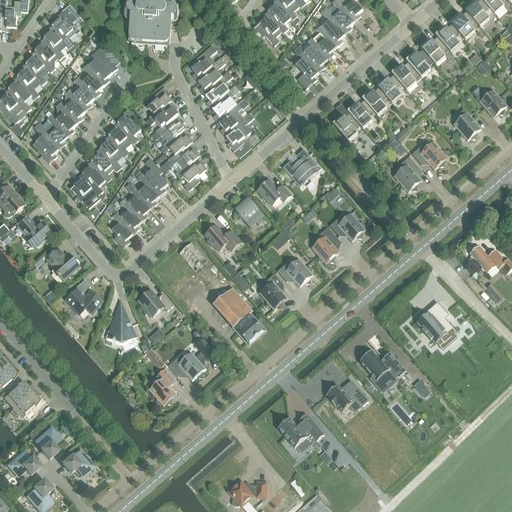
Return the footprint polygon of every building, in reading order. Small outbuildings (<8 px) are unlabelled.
[(15,9),(7,9),(6,21),(2,21),(1,34),(11,34),(11,31),(17,31),(17,30),(17,18),(22,19),(22,14),(28,15),(29,0),(21,0),(22,4),(15,3),(15,9)] [(153,47),(165,48),(167,48),(170,45),(171,45),(171,32),(179,32),(180,32),(178,18),(179,7),(176,3),(129,0),(126,3),(125,22),(125,23),(125,24),(126,24),(127,25),(128,25),(130,25),(129,42),(132,46),(135,46),(148,47),(153,47)] [(273,9),(269,12),(277,22),(274,25),(283,34),(282,35),(284,36),(286,34),(287,33),(289,31),(285,27),(291,22),(283,12),(286,9),(277,0),(270,6),(273,9)] [(277,0),(286,9),(283,12),(291,22),(293,23),(297,20),(298,19),(294,14),(300,9),(292,0),(277,0)] [(292,0),(300,9),(301,11),(307,6),(303,1),(304,0),(292,0)] [(338,10),(332,15),(332,16),(340,25),(337,28),(345,38),(353,31),(350,28),(354,25),(346,15),(349,12),(340,3),(341,3),(338,0),(337,0),(332,5),(338,10)] [(343,0),(341,3),(340,3),(349,12),(346,15),(354,25),(362,18),(359,15),(363,12),(363,11),(355,2),(357,0),(343,0)] [(481,0),(482,1),(490,10),(495,16),(505,8),(500,2),(501,0),(481,0)] [(465,11),(467,13),(478,26),(481,29),(490,21),(485,15),(490,10),(482,1),(474,8),(472,6),(465,11)] [(58,23),(54,26),(62,36),(59,39),(68,48),(67,48),(70,51),(75,46),(70,41),(76,35),(77,37),(81,34),(73,25),(80,19),(70,7),(55,20),(58,23)] [(329,23),(323,28),(331,38),(328,40),(336,50),(344,44),(341,41),(345,38),(337,28),(340,25),(332,16),(332,15),(327,9),(321,14),(329,23)] [(277,22),(269,12),(261,19),(264,22),(255,30),(264,40),(266,38),(275,49),(280,44),(277,40),(282,35),(283,34),(274,25),(277,22)] [(451,24),(452,26),(461,36),(466,42),(475,33),(473,30),(478,26),(467,13),(459,20),(457,18),(451,24)] [(49,36),(45,39),(54,49),(50,51),(59,61),(58,61),(60,63),(65,58),(62,53),(67,48),(68,48),(59,39),(62,36),(54,26),(46,33),(49,36)] [(436,37),(438,39),(449,51),(451,54),(461,46),(456,40),(461,36),(452,26),(445,33),(443,31),(436,37)] [(320,36),(314,41),(322,50),(319,53),(327,63),(335,56),(332,53),(336,50),(328,40),(331,38),(323,28),(322,27),(316,31),(320,36)] [(40,48),(36,52),(45,62),(41,64),(50,74),(49,74),(51,75),(56,71),(55,69),(56,63),(58,61),(59,61),(50,51),(54,49),(45,39),(38,46),(40,48)] [(311,48),(305,53),(305,54),(313,63),(310,66),(319,75),(326,69),(324,66),(327,63),(319,53),(322,50),(314,41),(313,39),(307,44),(311,48)] [(421,50),(423,52),(434,64),(437,67),(446,59),(444,56),(449,51),(438,39),(430,46),(428,44),(421,50)] [(297,50),(294,52),(298,57),(302,61),(296,67),(304,76),(298,81),(306,91),(317,82),(315,79),(319,75),(310,66),(313,63),(305,54),(305,53),(304,52),(300,47),(297,50)] [(192,70),(192,71),(196,75),(193,78),(199,85),(209,77),(206,73),(216,65),(211,59),(218,53),(213,48),(199,60),(193,65),(196,68),(193,71),(192,70)] [(31,61),(27,65),(36,74),(33,77),(41,86),(41,87),(42,88),(48,83),(44,79),(49,74),(50,74),(41,64),(45,62),(36,52),(29,58),(31,61)] [(407,62),(409,64),(417,74),(422,80),(432,71),(429,69),(434,64),(423,52),(415,58),(414,56),(407,62)] [(96,62),(90,67),(98,77),(95,79),(103,89),(111,83),(108,80),(119,71),(106,56),(103,59),(97,53),(92,58),(96,62)] [(200,91),(206,99),(216,90),(213,87),(223,79),(218,73),(226,66),(221,60),(216,65),(206,73),(209,77),(199,85),(203,89),(200,91)] [(484,62),(476,68),(482,74),(490,67),(484,61),(484,62)] [(399,69),(392,75),(394,77),(402,86),(408,92),(410,90),(417,84),(422,80),(417,74),(409,64),(402,70),(401,71),(399,69)] [(22,74),(18,77),(27,87),(24,90),(32,99),(34,102),(38,106),(41,103),(38,99),(40,97),(35,92),(41,87),(41,86),(33,77),(36,74),(30,68),(27,65),(20,71),(22,74)] [(87,75),(81,80),(89,89),(86,92),(95,102),(102,95),(99,93),(103,89),(95,79),(98,77),(90,67),(89,66),(83,71),(87,75)] [(207,105),(213,113),(223,104),(220,101),(230,93),(225,87),(234,79),(229,74),(223,79),(213,87),(216,90),(206,99),(210,103),(207,105)] [(14,87),(10,90),(18,100),(15,102),(23,112),(26,116),(32,111),(26,104),(32,99),(24,90),(27,87),(18,77),(11,84),(14,87)] [(377,88),(379,90),(388,99),(393,105),(402,97),(397,91),(402,86),(394,77),(386,84),(384,82),(377,88)] [(78,88),(72,93),(80,102),(77,105),(86,115),(93,108),(91,105),(95,102),(86,92),(89,89),(81,80),(80,78),(74,83),(78,88)] [(214,119),(220,127),(230,118),(227,115),(237,107),(237,106),(232,101),(241,93),(236,87),(230,93),(220,101),(223,104),(213,113),(217,116),(214,119)] [(151,120),(147,123),(150,128),(154,124),(156,123),(165,115),(163,112),(172,103),(169,99),(172,97),(165,89),(155,98),(158,101),(149,109),(152,113),(154,115),(150,119),(151,120)] [(18,100),(10,90),(2,96),(5,99),(0,103),(0,108),(16,126),(21,121),(17,117),(23,112),(15,102),(18,100)] [(363,100),(365,102),(376,115),(378,118),(388,110),(383,104),(388,99),(379,90),(371,97),(370,95),(363,100)] [(66,103),(63,105),(63,106),(72,115),(68,118),(77,127),(84,121),(82,118),(86,115),(77,105),(80,102),(72,93),(71,91),(65,96),(67,97),(66,103)] [(477,100),(480,104),(494,120),(499,116),(501,117),(505,117),(506,113),(505,111),(508,108),(494,92),(487,97),(484,94),(477,100)] [(348,113),(350,115),(361,128),(364,131),(373,122),(370,119),(376,115),(365,102),(357,109),(355,107),(348,113)] [(157,133),(151,137),(156,142),(161,138),(163,137),(172,129),(169,125),(179,117),(176,113),(177,113),(179,111),(172,103),(163,112),(165,115),(156,123),(161,129),(157,133)] [(55,118),(54,118),(63,128),(60,130),(68,140),(76,134),(73,131),(77,127),(68,118),(72,115),(69,113),(63,106),(63,105),(62,104),(57,109),(58,110),(58,113),(57,116),(55,118)] [(221,133),(227,140),(237,132),(234,129),(244,120),(239,114),(243,111),(242,109),(239,106),(238,105),(237,106),(237,107),(227,115),(230,118),(220,127),(224,130),(221,133)] [(123,121),(119,124),(127,134),(124,136),(133,146),(133,147),(134,148),(139,143),(144,139),(140,134),(142,133),(133,124),(137,121),(128,111),(120,118),(123,121)] [(482,131),(480,128),(465,111),(457,117),(460,121),(454,127),(468,143),(472,140),(473,141),(478,142),(478,137),(477,135),(482,131)] [(237,132),(227,140),(231,144),(228,147),(235,154),(245,146),(242,142),(251,134),(246,128),(255,120),(250,115),(244,120),(234,129),(237,132)] [(361,128),(350,115),(342,122),(340,120),(334,126),(349,143),(358,135),(356,132),(361,128)] [(48,122),(42,127),(46,131),(54,140),(51,143),(59,153),(67,146),(64,143),(68,140),(60,130),(63,128),(54,118),(55,118),(53,117),(48,121),(48,122)] [(165,148),(161,151),(164,155),(168,151),(168,152),(170,151),(179,142),(176,139),(186,131),(183,127),(186,125),(179,117),(169,125),(172,129),(163,137),(168,143),(163,147),(165,148)] [(114,133),(110,136),(118,146),(115,149),(124,159),(125,161),(129,158),(131,156),(127,152),(133,147),(133,146),(124,136),(127,134),(119,124),(111,130),(114,133)] [(46,131),(42,127),(41,125),(35,130),(40,136),(40,141),(33,147),(50,166),(58,159),(55,156),(59,153),(51,143),(54,140),(46,131)] [(406,129),(396,138),(401,143),(411,134),(406,129)] [(170,162),(166,165),(170,170),(173,167),(174,167),(177,165),(177,164),(186,156),(183,153),(193,145),(190,141),(193,138),(186,131),(176,139),(179,142),(170,151),(175,157),(169,162),(170,162)] [(391,134),(387,137),(391,142),(395,139),(391,134)] [(105,146),(101,149),(110,159),(107,162),(115,172),(117,175),(123,170),(118,164),(124,159),(115,149),(118,146),(110,136),(102,143),(105,146)] [(395,140),(390,145),(394,150),(400,146),(395,140)] [(446,169),(446,164),(445,163),(448,160),(434,144),(428,149),(425,146),(413,156),(422,167),(427,163),(434,172),(440,168),(441,169),(446,169)] [(181,181),(184,179),(184,178),(193,170),(191,167),(200,159),(197,155),(200,152),(193,145),(183,153),(186,156),(177,164),(177,165),(182,170),(176,175),(181,181)] [(96,159),(92,162),(101,172),(98,175),(106,184),(106,185),(107,186),(112,182),(113,181),(109,177),(115,172),(107,162),(110,159),(101,149),(94,156),(96,159)] [(284,170),(286,173),(301,189),(322,171),(305,151),(284,170)] [(184,178),(184,179),(189,184),(185,188),(189,194),(201,184),(198,181),(207,173),(208,173),(204,169),(207,166),(200,159),(191,167),(193,170),(184,178)] [(419,170),(410,159),(398,169),(401,173),(394,178),(402,188),(402,193),(407,193),(409,195),(412,192),(413,193),(418,193),(418,189),(417,187),(422,183),(421,181),(423,174),(419,170)] [(152,173),(146,178),(154,187),(151,190),(159,200),(167,193),(164,190),(169,186),(168,186),(160,177),(163,174),(151,160),(146,165),(152,173)] [(87,171),(84,175),(92,185),(89,187),(97,197),(101,202),(101,201),(99,198),(101,196),(104,194),(100,189),(106,185),(106,184),(98,175),(101,172),(92,162),(85,169),(87,171)] [(140,172),(136,177),(138,179),(143,185),(137,190),(137,191),(145,200),(142,203),(151,212),(158,206),(156,203),(159,200),(151,190),(154,187),(146,178),(144,175),(143,175),(140,172)] [(78,184),(71,191),(72,191),(89,211),(95,206),(101,202),(97,197),(89,187),(92,185),(84,175),(76,181),(78,184)] [(263,201),(265,199),(272,208),(281,200),(284,205),(292,197),(284,188),(279,192),(270,181),(257,193),(263,201)] [(134,198),(129,203),(128,203),(136,213),(133,215),(142,225),(149,219),(147,216),(151,212),(142,203),(145,200),(137,191),(137,190),(132,184),(127,189),(134,198)] [(26,206),(10,187),(0,195),(0,206),(5,213),(4,214),(4,215),(4,216),(4,217),(5,217),(5,218),(6,219),(7,219),(8,219),(9,219),(10,219),(11,218),(12,218),(12,217),(14,217),(26,206)] [(125,211),(120,216),(119,216),(128,225),(124,228),(134,238),(141,232),(138,229),(142,225),(133,215),(136,213),(128,203),(129,203),(126,200),(120,205),(125,211)] [(249,200),(235,212),(251,230),(252,230),(251,229),(263,218),(264,219),(265,218),(249,200)] [(312,212),(303,220),(307,225),(316,217),(312,212)] [(119,216),(120,216),(118,214),(118,215),(116,216),(113,219),(117,224),(110,229),(118,238),(115,241),(123,251),(131,244),(129,242),(134,238),(124,228),(128,225),(119,216)] [(342,217),(329,229),(339,240),(344,235),(352,244),(357,239),(359,240),(364,241),(364,236),(363,235),(366,232),(360,224),(352,215),(346,221),(342,217)] [(42,225),(36,230),(34,228),(35,227),(30,221),(20,229),(28,238),(26,240),(35,250),(37,248),(39,249),(41,247),(40,245),(51,235),(42,225)] [(0,240),(9,232),(4,226),(0,229),(0,240)] [(226,248),(231,254),(242,244),(233,233),(226,238),(217,228),(206,238),(209,242),(209,245),(212,248),(215,248),(219,253),(226,248)] [(319,244),(312,250),(326,266),(330,263),(331,265),(336,265),(336,260),(335,259),(340,254),(339,252),(342,245),(328,229),(323,234),(315,241),(319,244)] [(287,234),(282,238),(287,243),(291,239),(287,234)] [(7,236),(1,242),(5,247),(12,241),(7,236)] [(180,255),(196,273),(208,262),(192,244),(180,255)] [(471,254),(469,256),(487,276),(497,268),(507,279),(509,276),(511,273),(511,264),(509,262),(507,264),(496,252),(489,259),(479,248),(477,249),(476,249),(474,249),(471,252),(471,254)] [(66,258),(60,251),(48,262),(54,268),(52,270),(64,283),(80,269),(79,268),(80,267),(80,266),(80,265),(80,264),(80,263),(79,262),(78,261),(77,261),(76,261),(75,261),(74,261),(73,260),(72,260),(72,259),(71,259),(70,260),(67,257),(66,258)] [(290,263),(278,273),(287,284),(292,280),(300,289),(305,285),(306,286),(311,286),(312,281),(310,280),(314,277),(300,261),(293,266),(290,263)] [(229,264),(224,268),(228,272),(233,268),(229,264)] [(36,268),(29,274),(34,279),(40,274),(36,268)] [(233,269),(228,273),(232,278),(237,274),(233,269)] [(237,276),(233,280),(237,285),(241,281),(240,279),(237,276)] [(263,286),(266,290),(260,295),(274,312),(278,309),(279,310),(284,310),(284,306),(283,304),(288,300),(280,290),(284,286),(275,276),(263,286)] [(67,302),(80,317),(86,311),(93,316),(103,302),(91,293),(91,294),(88,292),(91,289),(85,282),(70,295),(72,298),(67,302)] [(491,286),(486,291),(498,304),(503,299),(491,286)] [(55,290),(45,299),(51,305),(61,297),(55,290)] [(213,308),(232,330),(248,349),(267,333),(251,315),(253,313),(233,291),(226,297),(214,307),(215,307),(213,308)] [(139,303),(143,307),(142,308),(146,317),(150,315),(153,319),(164,309),(168,313),(173,308),(163,296),(158,301),(151,293),(139,303)] [(426,320),(417,328),(434,348),(437,346),(442,353),(456,341),(453,338),(455,336),(445,324),(449,321),(437,308),(424,319),(426,320)] [(107,340),(123,346),(138,339),(127,313),(121,315),(117,313),(107,340)] [(177,320),(172,324),(176,329),(181,325),(177,320)] [(483,327),(477,333),(479,336),(485,330),(483,327)] [(196,345),(195,346),(201,354),(202,355),(205,359),(208,362),(217,354),(204,339),(201,340),(196,345)] [(387,358),(378,348),(366,359),(379,373),(377,375),(385,384),(399,373),(402,376),(412,367),(396,350),(387,358)] [(152,353),(147,357),(151,361),(152,361),(156,365),(160,362),(152,353)] [(183,356),(171,367),(180,377),(185,373),(193,383),(198,378),(199,379),(204,380),(204,375),(203,374),(206,371),(204,368),(205,359),(202,355),(201,354),(196,358),(192,354),(186,360),(183,356)] [(0,375),(10,367),(1,357),(0,358),(0,375)] [(10,367),(0,375),(0,391),(11,381),(13,383),(18,376),(10,367)] [(177,396),(169,387),(174,383),(164,372),(152,383),(156,386),(149,392),(163,408),(167,405),(168,406),(173,407),(173,402),(172,400),(177,396)] [(421,382),(415,388),(426,399),(431,394),(421,382)] [(5,400),(13,409),(32,393),(24,383),(17,387),(18,389),(5,400)] [(343,416),(357,403),(363,409),(369,403),(352,384),(345,390),(346,391),(343,393),(338,388),(327,398),(330,401),(329,402),(336,410),(337,409),(343,416)] [(32,393),(13,409),(21,418),(34,407),(36,408),(40,402),(32,393)] [(296,427),(291,420),(279,431),(296,450),(307,440),(312,446),(317,443),(317,444),(325,437),(307,416),(299,423),(300,423),(296,427)] [(409,421),(400,429),(423,455),(432,447),(409,421)] [(66,424),(60,429),(67,436),(72,431),(66,424)] [(41,452),(50,461),(59,453),(54,448),(62,441),(52,430),(36,444),(42,451),(41,452)] [(355,459),(357,457),(349,448),(347,450),(355,459)] [(71,475),(76,471),(83,478),(94,468),(80,452),(73,458),(72,457),(63,466),(71,475)] [(25,453),(9,467),(19,478),(26,472),(31,477),(41,469),(36,464),(40,461),(35,455),(30,459),(25,453)] [(52,492),(44,482),(34,490),(35,491),(28,498),(40,511),(43,511),(53,503),(47,496),(52,492)] [(258,488),(245,487),(241,483),(229,494),(235,501),(234,502),(233,503),(233,505),(234,506),(235,507),(236,508),(238,508),(239,508),(240,507),(242,508),(241,506),(247,501),(248,502),(254,497),(258,498),(257,500),(266,500),(267,485),(258,485),(258,488)]
